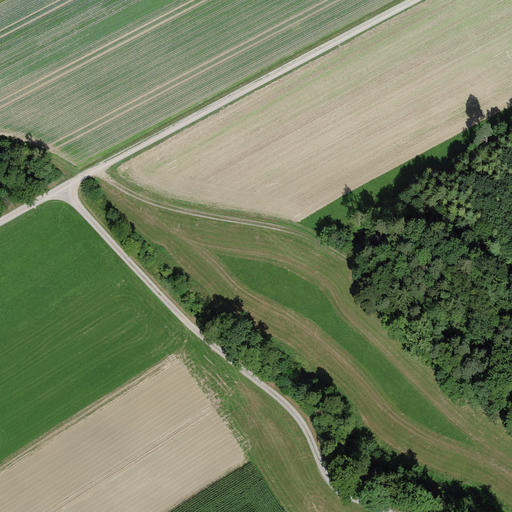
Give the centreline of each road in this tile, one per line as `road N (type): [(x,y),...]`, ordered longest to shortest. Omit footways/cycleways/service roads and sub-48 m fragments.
road 1 (track): [(66,186),(185,316),(295,409),(336,480),(394,511)]
road 2 (track): [(99,168),(156,201),(314,237),(511,370)]
road 3 (track): [(0,222),(406,0)]
